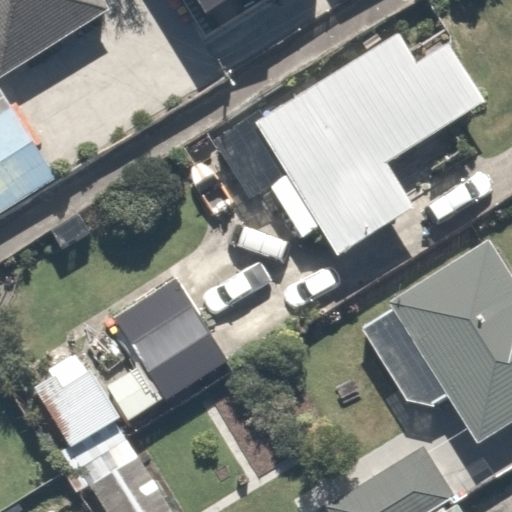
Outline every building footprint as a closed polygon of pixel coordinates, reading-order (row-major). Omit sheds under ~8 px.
[(0,0),(0,75),(107,11),(100,0),(0,0)] [(274,0),(188,0),(213,39),(274,0)] [(245,117),(277,170),(259,181),(294,236),(312,225),(329,252),(403,206),(376,163),(477,100),(420,8),(245,117)] [(0,113),(0,210),(42,185),(0,113)] [(394,400),(425,404),(439,395),(469,443),(511,416),(511,301),(511,302),(475,245),(382,303),(347,325),(394,400)] [(97,376),(117,414),(222,360),(178,274),(104,312),(128,360),(97,376)] [(117,414),(97,376),(86,354),(27,384),(58,444),(117,414)] [(166,511),(118,424),(68,451),(102,511),(166,511)] [(422,435),(309,502),(314,511),(416,511),(455,489),(422,435)]
